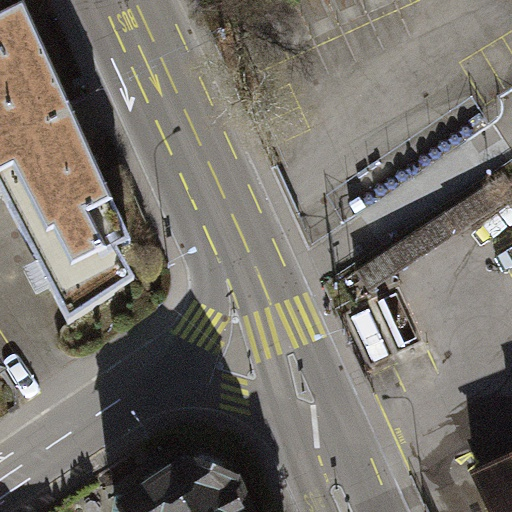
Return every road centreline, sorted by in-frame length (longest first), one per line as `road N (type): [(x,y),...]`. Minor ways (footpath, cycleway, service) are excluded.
road 1 (secondary): [(122,0),(235,236)]
road 2 (secondary): [(321,438),(235,236)]
road 3 (secondary): [(154,378),(0,483)]
road 4 (secondary): [(321,438),(235,396),(154,378)]
road 5 (secondary): [(235,236),(204,330),(154,378)]
